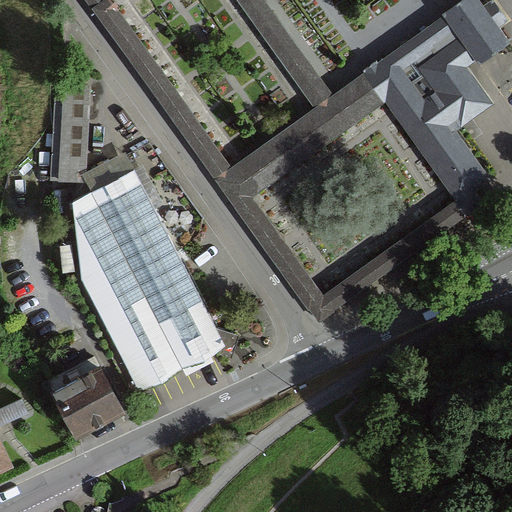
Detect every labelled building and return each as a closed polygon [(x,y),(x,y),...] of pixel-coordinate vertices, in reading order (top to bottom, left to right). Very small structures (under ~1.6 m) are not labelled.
[(480,203),(468,187),(456,195),(460,200),(318,301),(245,198),(225,170),(103,0),(87,0),(316,319),(480,203)] [(386,97),(456,195),(468,187),(488,173),(454,125),(490,100),(467,68),(507,40),(496,26),(506,19),(499,9),(492,0),(489,0),(482,5),(478,0),(464,0),(329,96),(315,106),(225,170),(245,198),(386,97)] [(238,0),(315,106),(329,96),(260,0),(238,0)] [(86,81),(58,79),(57,95),(50,94),(44,176),(80,178),(86,81)] [(75,271),(134,384),(207,347),(228,353),(231,344),(235,332),(211,325),(121,149),(82,167),(89,187),(67,196),(75,271)] [(123,417),(93,357),(42,382),(72,442),(123,417)] [(0,467),(9,463),(0,443),(0,467)]
